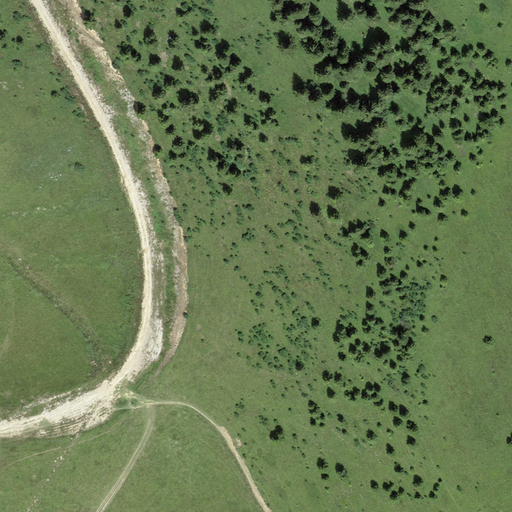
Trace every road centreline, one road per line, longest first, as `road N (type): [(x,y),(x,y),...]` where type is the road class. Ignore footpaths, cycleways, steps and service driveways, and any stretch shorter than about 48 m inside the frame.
road 1 (track): [(34,0),(116,158),(138,223),(143,330),(137,354),(111,384)]
road 2 (track): [(96,511),(142,446),(149,402)]
